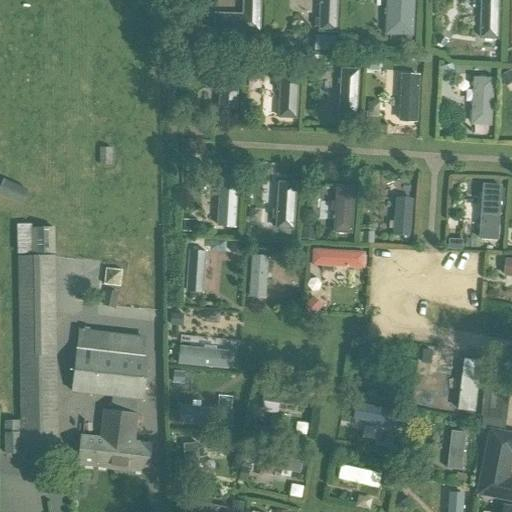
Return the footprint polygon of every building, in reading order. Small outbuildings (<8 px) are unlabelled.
[(215,15),(214,34),(262,36),(262,0),(243,0),(243,16),(215,15)] [(315,21),(315,29),(320,30),(319,35),(338,36),(339,0),(320,0),(320,21),(315,21)] [(387,0),(386,38),(415,39),(416,0),(387,0)] [(481,0),(480,42),(500,42),(501,0),(481,0)] [(379,64),(369,63),(368,74),(378,74),(379,64)] [(259,64),(248,64),(247,75),(259,75),(259,64)] [(443,66),(440,67),(443,77),(453,74),(451,64),(443,66)] [(216,79),(215,88),(220,88),(218,117),(237,118),(240,70),(221,69),(221,80),(216,79)] [(511,74),(510,70),(500,76),(505,86),(511,82),(511,74)] [(342,71),(339,119),(358,120),(361,72),(342,71)] [(276,84),(275,92),(280,92),(279,121),(298,122),(300,74),(281,73),(281,84),(276,84)] [(402,77),(399,124),(418,125),(421,78),(402,77)] [(476,77),(473,124),(493,126),(496,78),(476,77)] [(100,150),(99,167),(112,167),(112,150),(100,150)] [(379,177),(377,191),(392,192),(394,179),(379,177)] [(4,181),(0,189),(0,197),(21,207),(28,192),(4,181)] [(273,212),(272,221),(276,221),(275,232),(295,234),(298,186),(279,184),(277,212),(273,212)] [(216,204),(216,212),(221,212),(221,226),(235,227),(237,189),(222,188),(221,204),(216,204)] [(332,204),(332,213),(335,214),(334,236),(354,237),(356,189),(337,188),(336,205),(332,204)] [(487,193),(485,240),(502,241),(505,194),(487,193)] [(398,198),(396,235),(412,236),(415,199),(398,198)] [(194,232),(194,220),(182,220),(182,231),(194,232)] [(250,237),(254,228),(245,224),(241,233),(250,237)] [(56,229),(32,227),(32,256),(55,256),(56,229)] [(302,228),(301,239),(313,240),(314,229),(302,228)] [(362,232),(362,243),(373,243),(373,233),(362,232)] [(459,239),(449,238),(448,247),(458,248),(459,239)] [(93,242),(94,273),(109,272),(108,242),(93,242)] [(230,251),(240,255),(244,246),(234,242),(230,251)] [(284,255),(284,244),(273,243),(272,254),(284,255)] [(360,264),(359,244),(304,245),(305,265),(360,264)] [(189,250),(186,293),(203,294),(206,251),(189,250)] [(56,256),(55,256),(32,256),(18,256),(21,458),(59,457),(56,256)] [(252,256),(249,297),(267,298),(270,257),(252,256)] [(182,326),(182,315),(171,315),(170,326),(182,326)] [(179,347),(177,364),(227,369),(229,352),(179,347)] [(361,348),(357,363),(386,370),(384,376),(401,380),(402,375),(405,375),(409,360),(361,348)] [(76,350),(71,393),(144,402),(149,358),(76,350)] [(183,385),(185,373),(173,372),(172,383),(183,385)] [(449,374),(444,404),(460,406),(464,377),(449,374)] [(266,387),(264,402),(281,405),(280,409),(287,410),(288,405),(308,408),(310,393),(266,387)] [(356,404),(354,416),(383,422),(385,411),(356,404)] [(180,406),(178,424),(231,429),(232,412),(180,406)] [(114,440),(117,413),(104,411),(101,438),(83,436),(80,465),(112,469),(113,455),(124,457),(126,442),(114,440)] [(151,444),(135,442),(138,415),(117,413),(114,440),(126,442),(124,457),(113,455),(112,469),(148,472),(151,444)] [(5,423),(5,458),(20,458),(20,423),(5,423)] [(452,431),(448,469),(462,471),(467,433),(452,431)] [(511,435),(491,431),(476,497),(511,504),(511,481),(509,481),(511,468),(511,435)] [(220,451),(231,453),(232,444),(222,442),(220,451)] [(199,443),(183,444),(186,481),(201,480),(199,443)] [(261,452),(259,466),(301,473),(304,460),(261,452)] [(341,467),(338,480),(378,489),(381,476),(341,467)] [(239,477),(248,479),(250,470),(241,468),(239,477)] [(455,511),(456,487),(442,487),(441,511),(455,511)] [(232,502),(229,511),(241,511),(243,504),(232,502)] [(192,503),(190,511),(228,511),(229,510),(194,503),(192,503)]
